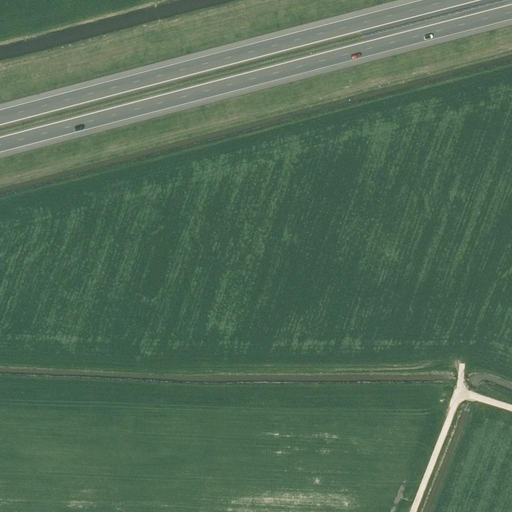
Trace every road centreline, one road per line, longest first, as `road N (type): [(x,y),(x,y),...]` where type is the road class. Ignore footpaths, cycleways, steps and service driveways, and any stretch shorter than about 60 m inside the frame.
road 1 (motorway): [(0,145),(511,12)]
road 2 (motorway): [(452,0),(0,117)]
road 3 (track): [(412,511),(458,392),(511,409)]
